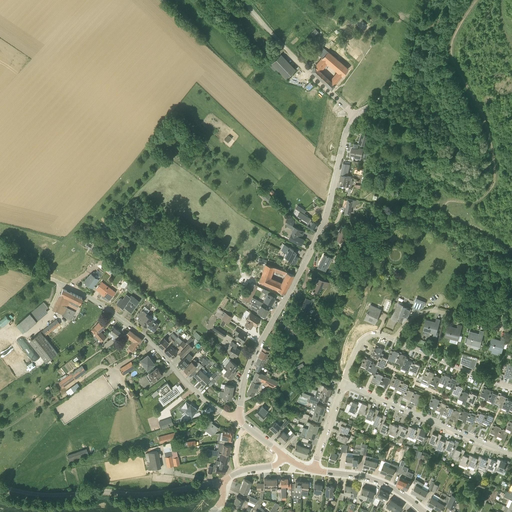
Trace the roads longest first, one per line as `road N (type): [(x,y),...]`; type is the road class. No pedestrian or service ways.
road 1 (track): [(511,248),(444,205),(476,201),(493,181),(486,127),(450,53),(475,0)]
road 2 (tertiary): [(239,416),(255,349),(322,226),(353,114)]
road 3 (unclassified): [(239,416),(209,403),(109,309),(0,261)]
road 4 (unclassified): [(0,486),(43,495),(146,494),(224,481)]
road 5 (residential): [(511,452),(343,382)]
road 6 (unclassified): [(353,114),(242,0)]
road 7 (tertiary): [(353,114),(396,82),(426,0)]
road 8 (residential): [(393,339),(431,310),(511,332)]
road 9 (residential): [(511,388),(393,339)]
road 10 (tertiary): [(423,511),(383,483),(313,470)]
